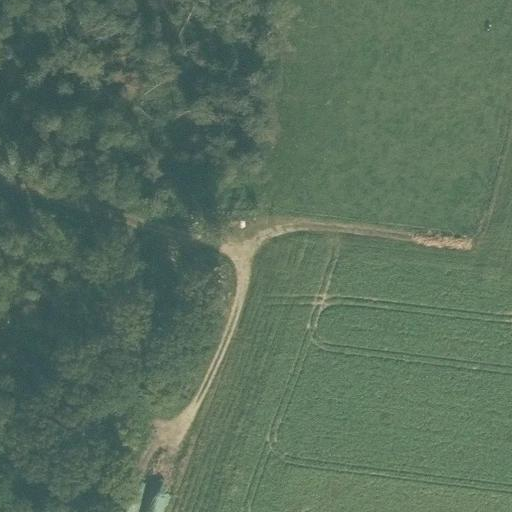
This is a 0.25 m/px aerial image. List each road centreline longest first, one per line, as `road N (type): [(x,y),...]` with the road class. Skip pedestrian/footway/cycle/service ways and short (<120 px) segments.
road 1 (track): [(0,186),(226,247),(236,257),(233,316),(163,476)]
road 2 (track): [(478,244),(308,227),(269,232),(231,252)]
